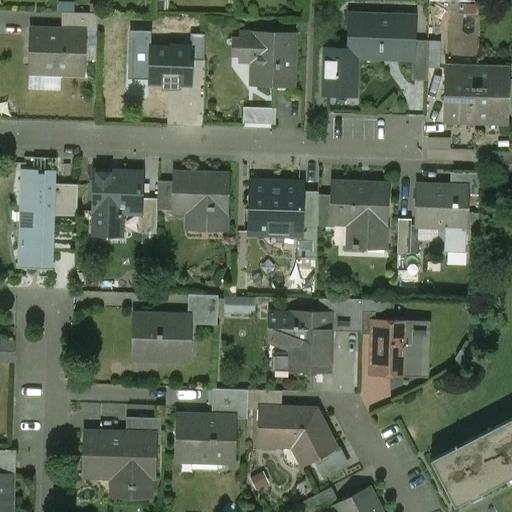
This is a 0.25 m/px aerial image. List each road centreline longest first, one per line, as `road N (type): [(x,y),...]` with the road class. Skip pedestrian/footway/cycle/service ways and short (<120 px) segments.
road 1 (residential): [(0,134),(401,149)]
road 2 (residential): [(0,299),(30,300),(52,324),(46,511)]
